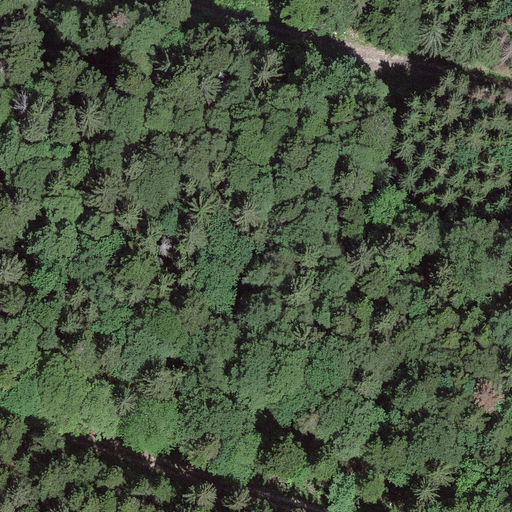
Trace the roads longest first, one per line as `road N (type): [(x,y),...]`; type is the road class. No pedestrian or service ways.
road 1 (track): [(173,0),(291,37),(511,87)]
road 2 (track): [(322,511),(0,410)]
